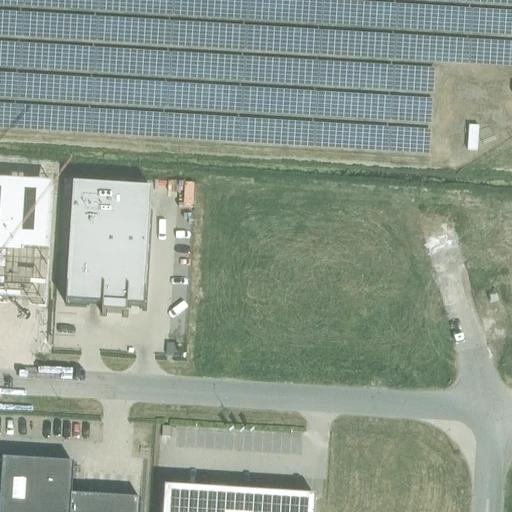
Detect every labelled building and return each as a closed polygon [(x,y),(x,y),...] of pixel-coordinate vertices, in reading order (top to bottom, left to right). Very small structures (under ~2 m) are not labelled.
[(478,126),(468,126),(467,151),(477,151),(478,126)] [(0,182),(0,303),(47,306),(54,185),(0,182)] [(72,186),(65,306),(106,308),(105,316),(125,317),(125,309),(145,310),(151,191),(72,186)] [(71,497),(73,466),(2,462),(2,466),(0,465),(0,511),(139,511),(140,502),(71,497)] [(163,489),(161,511),(314,511),(315,498),(163,489)]
